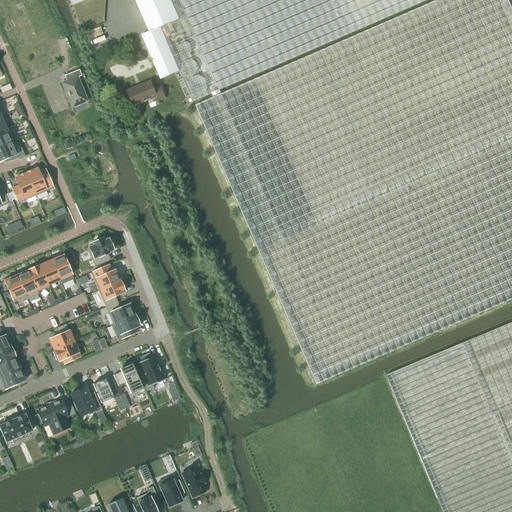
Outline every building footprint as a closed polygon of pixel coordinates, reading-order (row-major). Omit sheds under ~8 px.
[(134,0),(139,9),(144,22),(149,32),(160,27),(179,71),(192,102),(211,93),(219,90),(426,0),(134,0)] [(213,98),(196,106),(317,384),(511,299),(511,9),(508,0),(438,0),(221,94),(219,90),(211,93),(213,98)] [(149,32),(141,35),(160,79),(179,71),(160,27),(149,32)] [(144,59),(145,56),(144,52),(140,51),(137,52),(135,56),(137,59),(140,61),(144,59)] [(87,101),(77,77),(81,75),(79,70),(64,76),(66,81),(62,83),(71,107),(87,101)] [(134,106),(156,97),(158,100),(165,98),(160,87),(154,89),(150,81),(127,91),(134,106)] [(5,116),(5,115),(0,117),(0,131),(10,127),(5,129),(1,118),(5,116)] [(0,146),(15,140),(10,127),(0,131),(0,146)] [(68,139),(62,142),(66,149),(71,146),(68,139)] [(0,146),(0,161),(16,154),(11,142),(16,140),(15,140),(0,146)] [(36,168),(25,173),(35,195),(53,188),(46,172),(39,175),(36,168)] [(35,195),(25,173),(14,178),(19,188),(12,191),(18,203),(35,195)] [(37,217),(28,220),(30,227),(31,228),(40,224),(39,223),(37,217)] [(19,220),(12,224),(15,230),(22,227),(19,220)] [(112,249),(114,248),(110,240),(108,241),(107,239),(103,241),(102,238),(92,243),(92,245),(86,248),(94,267),(110,260),(107,253),(113,251),(112,249)] [(71,253),(66,256),(70,266),(76,263),(71,253)] [(71,275),(63,255),(51,261),(59,280),(71,275)] [(59,280),(51,261),(39,266),(47,285),(48,285),(59,280)] [(49,287),(48,285),(47,285),(39,266),(27,271),(37,292),(49,287)] [(98,290),(119,281),(119,280),(121,279),(118,274),(116,275),(114,270),(109,273),(106,266),(90,273),(98,290)] [(38,294),(37,292),(27,271),(16,276),(25,297),(26,300),(38,294)] [(16,276),(16,274),(3,280),(13,302),(25,297),(16,276)] [(114,296),(124,292),(123,291),(119,282),(119,281),(98,290),(105,307),(117,302),(114,296)] [(112,324),(134,315),(129,304),(120,308),(117,302),(105,307),(112,324)] [(138,325),(137,321),(139,320),(136,315),(134,316),(134,315),(112,324),(110,325),(117,341),(135,333),(133,328),(139,326),(138,325)] [(511,511),(511,322),(386,375),(443,511),(511,511)] [(65,324),(55,329),(58,335),(49,339),(54,350),(73,342),(75,341),(70,330),(68,331),(65,324)] [(0,351),(10,347),(5,335),(0,337),(0,351)] [(73,342),(54,350),(54,351),(52,352),(56,360),(58,359),(58,360),(59,361),(64,359),(66,363),(80,357),(73,342)] [(0,364),(15,358),(10,347),(0,351),(0,364)] [(153,356),(137,363),(143,377),(141,378),(147,390),(152,388),(151,385),(163,380),(153,356)] [(0,377),(19,369),(15,358),(0,364),(0,377)] [(123,370),(113,375),(118,386),(125,383),(130,394),(142,388),(131,364),(122,368),(123,370)] [(0,382),(3,390),(24,380),(19,369),(0,377),(0,382)] [(98,381),(92,384),(101,403),(119,395),(114,383),(113,384),(109,387),(105,378),(102,380),(102,379),(98,381)] [(85,387),(70,394),(80,417),(95,410),(96,413),(101,410),(95,395),(89,398),(85,387)] [(60,399),(36,410),(43,427),(54,422),(59,432),(70,427),(65,417),(74,413),(69,401),(62,404),(60,399)] [(24,415),(0,425),(0,429),(6,442),(31,431),(24,415)] [(201,455),(197,447),(191,449),(195,457),(201,455)] [(195,468),(181,474),(191,497),(205,491),(202,484),(204,483),(200,474),(198,475),(195,468)] [(170,476),(157,482),(159,486),(168,507),(181,501),(178,494),(183,491),(178,480),(173,482),(172,480),(170,476)] [(138,502),(132,505),(135,511),(156,511),(151,501),(157,499),(152,487),(146,489),(148,493),(136,498),(138,502)] [(121,499),(107,505),(109,511),(127,511),(122,498),(121,498),(121,499)]
